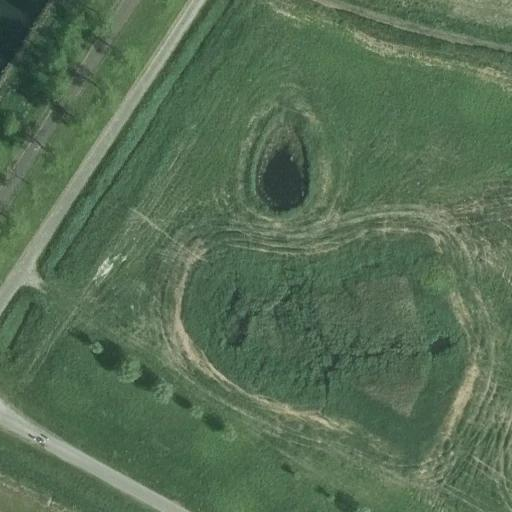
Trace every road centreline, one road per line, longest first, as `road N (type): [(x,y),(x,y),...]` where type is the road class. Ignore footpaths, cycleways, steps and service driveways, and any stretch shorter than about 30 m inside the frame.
road 1 (unclassified): [(0,307),(200,0)]
road 2 (unclassified): [(0,181),(120,0)]
road 3 (unclassified): [(179,511),(0,414)]
